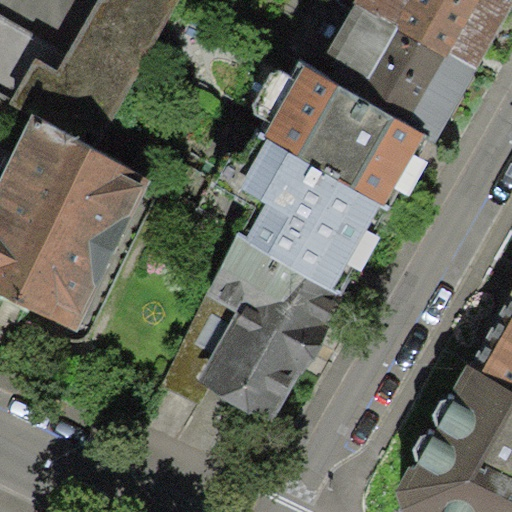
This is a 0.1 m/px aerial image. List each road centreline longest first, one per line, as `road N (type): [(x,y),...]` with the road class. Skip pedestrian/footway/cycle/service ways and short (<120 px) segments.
road 1 (residential): [(511,157),(305,511)]
road 2 (secondary): [(0,441),(144,511)]
